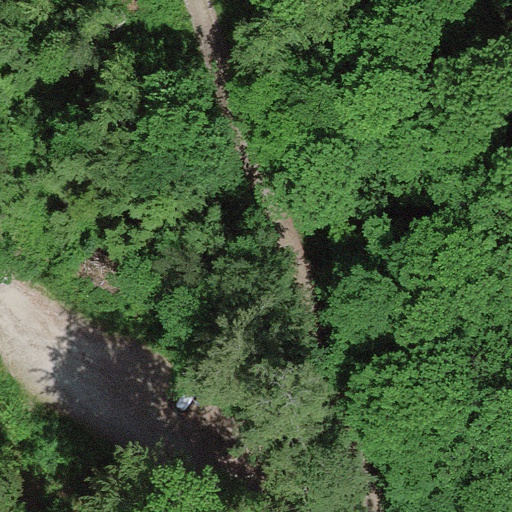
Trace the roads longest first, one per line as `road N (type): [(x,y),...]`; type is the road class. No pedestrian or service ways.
road 1 (track): [(377,511),(203,0)]
road 2 (track): [(0,303),(143,436),(255,511)]
